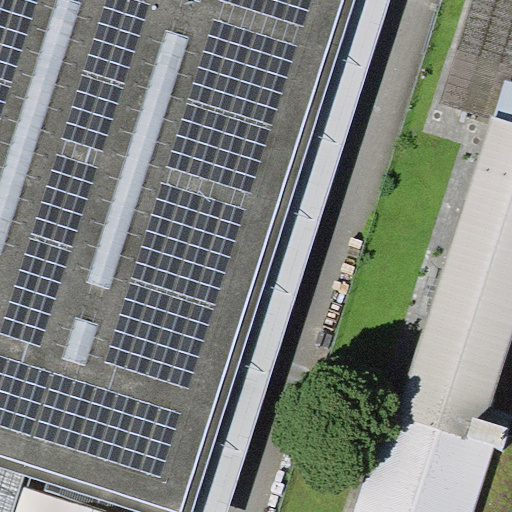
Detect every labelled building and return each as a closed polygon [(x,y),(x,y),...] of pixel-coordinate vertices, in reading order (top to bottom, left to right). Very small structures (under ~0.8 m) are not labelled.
[(0,0),(0,465),(147,511),(190,511),(353,0),(0,0)] [(228,511),(390,0),(353,0),(190,511),(228,511)] [(511,0),(472,0),(439,102),(490,119),(491,114),(494,115),(506,78),(511,80),(511,0)] [(511,80),(506,78),(494,115),(511,120),(511,80)] [(511,413),(491,406),(511,339),(511,120),(494,115),(491,114),(490,119),(395,411),(386,408),(352,511),(511,511),(511,436),(507,435),(511,420),(511,413)]
